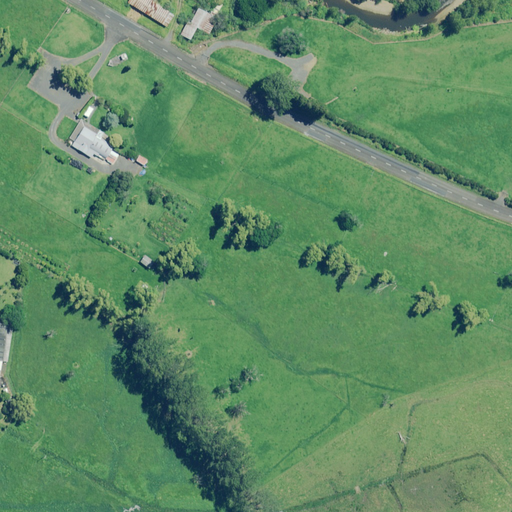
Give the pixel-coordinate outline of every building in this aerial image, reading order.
[(165,28),(173,16),(148,0),(127,0),(126,2),(165,28)] [(222,4),(216,1),(210,12),(205,9),(203,12),(197,8),(189,22),(186,21),(179,34),(189,40),(196,28),(208,35),(218,16),(216,15),(222,4)] [(302,44),(294,61),(314,70),(322,53),(302,44)] [(125,54),(109,60),(112,66),(128,60),(125,54)] [(93,109),(88,106),(83,115),(88,117),(93,109)] [(111,166),(118,154),(110,150),(113,146),(96,136),(99,130),(86,122),(71,146),(91,158),(93,154),(96,156),(94,159),(106,166),(107,163),(111,166)] [(146,161),(137,155),(133,161),(142,166),(146,161)] [(2,361),(8,362),(12,326),(0,324),(0,371),(2,361)]
